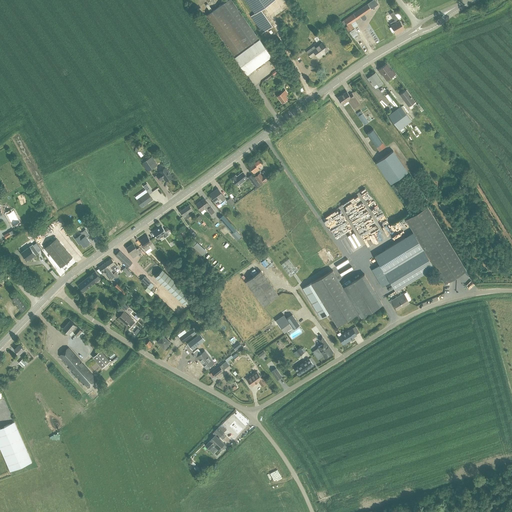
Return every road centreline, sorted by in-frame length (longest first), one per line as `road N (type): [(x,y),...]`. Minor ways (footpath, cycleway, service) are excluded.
road 1 (unclassified): [(511,290),(477,291),(416,311),(249,414)]
road 2 (tertiary): [(55,288),(262,135)]
road 3 (unclassified): [(249,414),(92,320)]
road 4 (tertiary): [(262,135),(410,34)]
